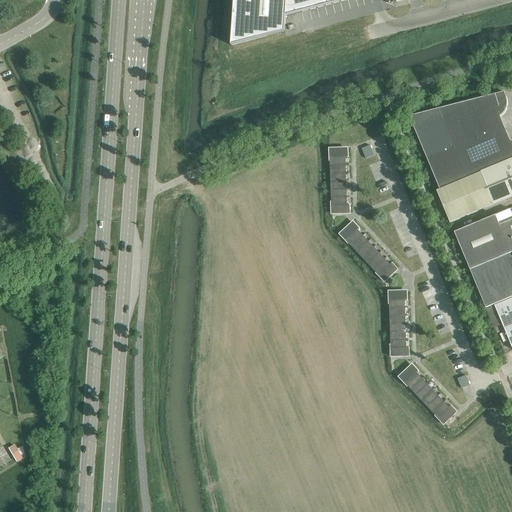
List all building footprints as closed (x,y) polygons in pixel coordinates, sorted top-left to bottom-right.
[(234,0),(231,46),(285,31),(286,16),(346,0),(234,0)] [(409,117),(440,190),(511,159),(511,141),(510,141),(500,116),(502,115),(504,113),(506,111),(507,109),(507,107),(508,104),(508,102),(507,100),(506,98),(504,92),(409,117)] [(371,144),(363,148),(367,157),(375,154),(371,144)] [(346,157),(346,158),(348,158),(348,157),(347,149),(329,150),(330,158),(346,157)] [(346,157),(330,158),(330,166),(346,165),(346,158),(346,157)] [(511,159),(440,190),(453,221),(511,197),(511,159)] [(346,173),(346,165),(330,166),(330,174),(346,173)] [(330,182),(346,181),(346,173),(330,174),(330,182)] [(346,181),(330,182),(331,190),(347,189),(346,181)] [(331,190),(331,198),(347,197),(347,189),(331,190)] [(347,197),(331,198),(331,206),(347,205),(347,197)] [(349,214),(349,206),(350,206),(350,205),(349,205),(347,205),(331,206),(331,214),(349,214)] [(502,223),(511,219),(511,208),(499,214),(502,223)] [(496,215),(454,232),(470,270),(511,252),(511,220),(500,225),(496,215)] [(346,241),(357,230),(358,230),(360,229),(359,228),(359,229),(353,223),(340,235),(346,241)] [(351,247),(363,236),(358,230),(357,230),(346,241),(351,247)] [(351,247),(357,253),(368,242),(363,236),(351,247)] [(374,248),(368,242),(357,253),(362,259),(374,248)] [(379,254),(374,248),(362,259),(368,265),(379,254)] [(368,265),(373,270),(385,259),(379,254),(368,265)] [(510,254),(470,271),(486,308),(511,297),(511,257),(511,258),(510,254)] [(390,265),(385,259),(373,270),(379,276),(390,265)] [(397,270),(392,264),(393,264),(392,263),(390,265),(379,276),(384,282),(397,270)] [(389,301),(405,300),(405,301),(408,300),(407,300),(407,292),(389,293),(389,301)] [(511,298),(495,306),(511,346),(511,298)] [(405,308),(405,301),(405,300),(389,301),(389,309),(405,308)] [(405,308),(389,309),(389,317),(405,316),(405,308)] [(389,317),(390,325),(406,324),(405,316),(389,317)] [(390,333),(406,332),(406,324),(390,325),(390,333)] [(390,341),(406,340),(406,332),(390,333),(390,341)] [(391,349),(407,348),(406,340),(390,341),(391,349)] [(409,348),(407,348),(391,349),(391,357),(409,356),(409,349),(409,348)] [(399,378),(405,384),(417,373),(419,371),(418,371),(413,366),(399,378)] [(417,373),(405,384),(411,390),(422,379),(417,373)] [(467,375),(459,378),(462,387),(471,383),(467,375)] [(411,390),(416,396),(428,385),(422,379),(411,390)] [(422,402),(433,391),(428,385),(416,396),(422,402)] [(433,391),(422,402),(427,407),(439,396),(433,391)] [(444,402),(439,396),(427,407),(433,413),(444,402)] [(438,419),(450,408),(444,402),(433,413),(438,419)] [(451,406),(450,408),(438,419),(444,425),(457,413),(451,407),(452,407),(451,406)] [(16,462),(23,459),(15,443),(9,446),(16,462)]
